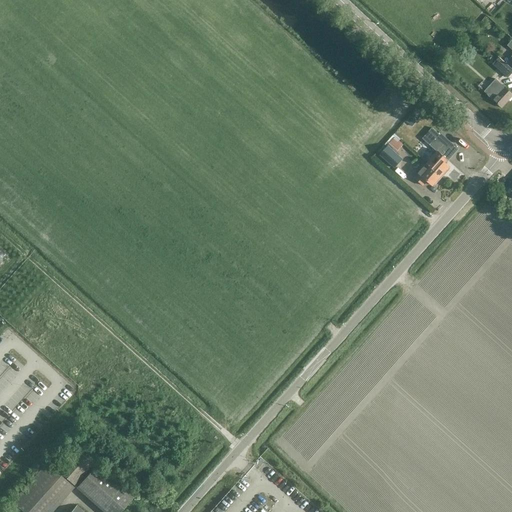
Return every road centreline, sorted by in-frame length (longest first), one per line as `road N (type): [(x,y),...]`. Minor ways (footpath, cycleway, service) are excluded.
road 1 (unclassified): [(183,511),(488,171),(502,140)]
road 2 (tertiary): [(502,140),(339,0)]
